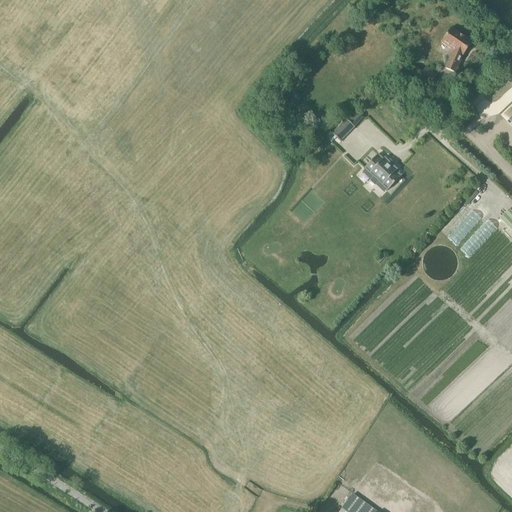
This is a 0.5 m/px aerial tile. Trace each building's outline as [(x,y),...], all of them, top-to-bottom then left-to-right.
[(445,69),(455,73),(461,57),(471,41),(451,28),(441,43),(452,50),(445,69)] [(426,68),(418,76),(427,84),(435,76),(426,68)] [(360,116),(355,111),(347,120),(352,124),(360,116)] [(354,128),(346,119),(332,133),(340,142),(354,128)] [(387,191),(401,176),(400,176),(396,171),(397,170),(397,169),(385,158),(384,157),(383,159),(378,155),(378,154),(364,169),(373,177),(370,181),(374,186),(378,182),(387,190),(387,191)] [(499,218),(511,231),(511,212),(508,209),(499,218)] [(455,264),(455,261),(454,258),(453,255),(451,253),(449,251),(446,249),(441,248),(438,248),(435,249),(432,250),(430,252),(428,254),(426,257),(425,260),(424,262),(424,265),(425,268),(426,271),(428,273),(430,276),(433,277),(435,278),(439,279),(441,279),(444,278),(448,277),(450,275),(452,272),(454,270),(455,267),(455,264)] [(376,511),(352,494),(339,511),(376,511)]
